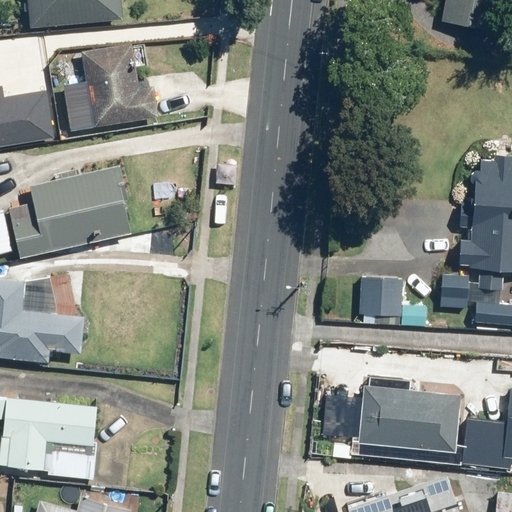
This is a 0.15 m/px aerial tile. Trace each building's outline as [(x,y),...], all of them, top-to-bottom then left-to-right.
[(27,0),(33,26),(126,9),(124,0),(27,0)] [(450,0),(448,19),(499,27),(503,0),(450,0)] [(86,51),(99,125),(165,113),(159,84),(142,87),(134,43),(86,51)] [(0,94),(0,144),(56,135),(48,87),(0,94)] [(511,266),(511,152),(500,152),(500,159),(477,158),(474,235),(463,234),(462,264),(511,266)] [(23,257),(131,229),(114,162),(32,183),(37,201),(10,207),(23,257)] [(0,214),(0,251),(15,249),(7,213),(0,214)] [(470,273),(428,272),(428,304),(470,304),(470,273)] [(0,354),(52,360),(53,348),(83,351),(87,314),(23,308),(25,279),(0,276),(0,354)] [(511,302),(477,300),(476,320),(511,323),(511,302)] [(461,392),(366,383),(360,439),(456,448),(461,392)] [(511,453),(511,384),(509,418),(468,414),(464,462),(506,465),(507,453),(511,453)] [(98,405),(5,397),(0,453),(0,468),(92,477),(98,405)] [(122,483),(127,445),(116,443),(110,482),(122,483)] [(463,511),(450,471),(350,504),(352,511),(463,511)] [(511,511),(511,488),(497,487),(495,511),(511,511)] [(40,499),(36,511),(131,511),(133,505),(83,491),(78,509),(40,499)]
